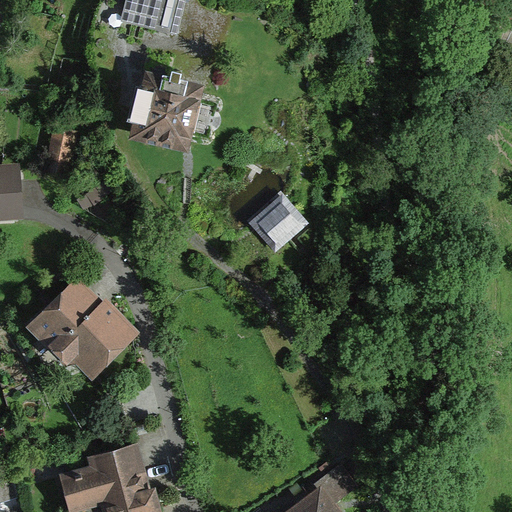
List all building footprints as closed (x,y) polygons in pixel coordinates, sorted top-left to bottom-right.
[(184,0),(124,0),(121,18),(177,31),(184,0)] [(511,0),(488,0),(488,1),(511,9),(511,0)] [(206,77),(148,66),(135,133),(193,144),(206,77)] [(77,136),(58,134),(52,174),(70,177),(77,136)] [(16,167),(0,168),(0,215),(18,214),(16,167)] [(312,224),(285,192),(250,222),(277,254),(312,224)] [(102,314),(77,288),(30,331),(64,368),(72,361),(94,385),(141,342),(109,308),(102,314)] [(151,511),(136,448),(90,459),(93,471),(64,479),(72,511),(85,511),(103,508),(104,511),(151,511)] [(354,480),(340,461),(275,511),(347,511),(334,495),(354,480)]
